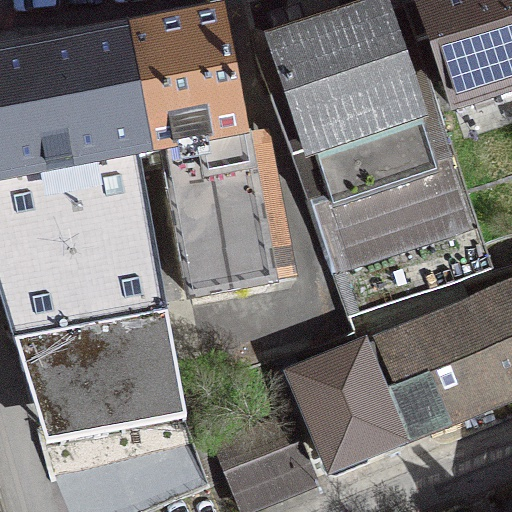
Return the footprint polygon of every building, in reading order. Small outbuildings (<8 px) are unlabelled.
[(511,0),(421,0),(403,6),(416,44),(431,39),(453,108),(511,89),(511,0)] [(438,114),(416,44),(403,6),(255,55),(333,275),(455,234),(418,120),(438,114)] [(222,18),(123,36),(145,158),(164,155),(191,297),(271,283),(222,18)] [(0,55),(0,297),(45,448),(185,422),(138,159),(145,158),(123,36),(118,37),(117,31),(1,52),(0,55)] [(511,291),(362,352),(356,336),(293,355),(302,377),(296,379),(332,470),(511,396),(511,291)] [(240,508),(312,478),(287,415),(215,444),(240,508)]
